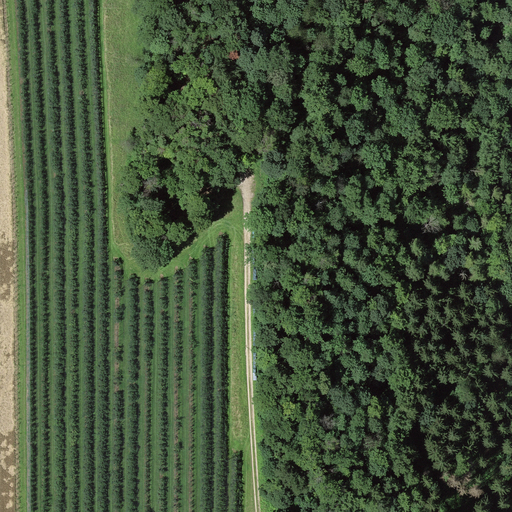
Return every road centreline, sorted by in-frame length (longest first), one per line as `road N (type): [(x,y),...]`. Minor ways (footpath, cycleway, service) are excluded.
road 1 (track): [(244,88),(259,511)]
road 2 (track): [(251,216),(222,222),(163,264),(135,264),(119,241),(112,0)]
